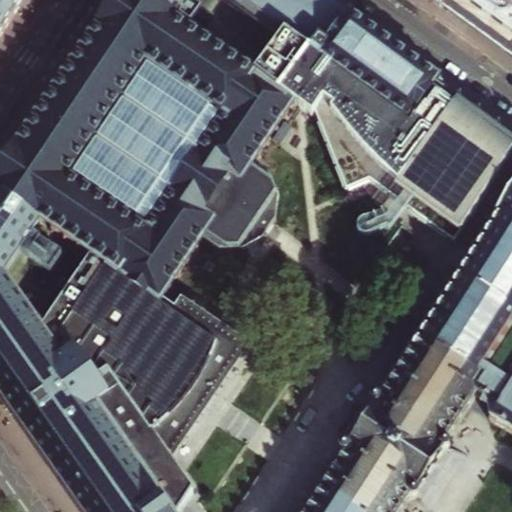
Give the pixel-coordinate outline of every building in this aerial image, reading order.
[(0,0),(0,38),(22,5),(25,0),(0,0)] [(117,0),(90,41),(65,76),(12,153),(11,155),(0,171),(0,192),(42,222),(93,255),(118,272),(161,301),(182,270),(205,236),(221,246),(245,246),(260,237),(268,226),(274,217),(276,200),(266,178),(251,168),(259,156),(294,104),(295,103),(276,89),(258,76),(253,73),(191,30),(178,21),(147,0),(117,0)] [(147,0),(178,21),(191,30),(211,0),(212,0),(279,46),(258,76),(276,89),(278,87),(297,59),(305,48),(327,64),(408,123),(410,120),(437,83),(440,79),(409,57),(358,20),(330,0),(147,0)] [(429,0),(441,9),(447,0),(429,0)] [(511,0),(447,0),(441,9),(511,59),(511,0)] [(323,119),(321,123),(323,124),(379,162),(408,123),(327,64),(305,48),(297,59),(278,87),(276,89),(295,103),(294,104),(304,111),(307,107),(318,115),(323,119)] [(511,138),(458,99),(437,83),(410,120),(488,175),(507,149),(511,141),(511,138)] [(310,116),(315,120),(318,115),(307,107),(304,111),(310,116)] [(391,195),(445,238),(452,227),(488,175),(410,120),(408,123),(379,162),(323,124),(321,123),(349,194),(372,182),(391,195)] [(403,511),(419,488),(428,474),(476,399),(490,407),(487,411),(489,421),(511,435),(511,190),(511,192),(496,215),(498,217),(476,252),(467,265),(407,358),(307,511),(403,511)] [(42,222),(0,192),(0,393),(82,511),(182,511),(194,493),(169,460),(246,348),(179,303),(174,310),(161,301),(118,272),(93,255),(42,329),(6,276),(42,222)]
